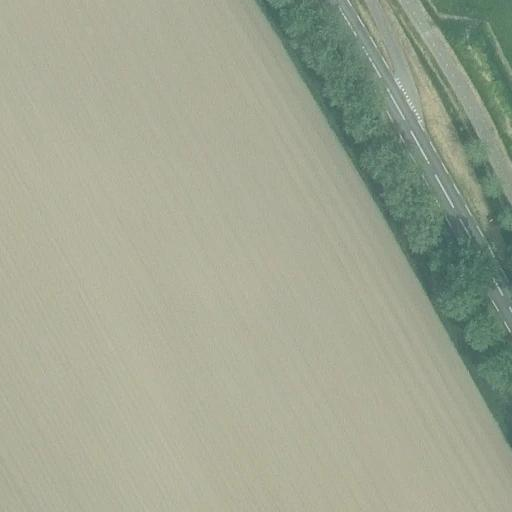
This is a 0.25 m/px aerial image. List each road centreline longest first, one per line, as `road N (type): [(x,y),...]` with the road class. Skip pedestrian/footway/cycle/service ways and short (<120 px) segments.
road 1 (secondary): [(511,310),(401,115)]
road 2 (secondary): [(401,115),(330,0)]
road 3 (unclassified): [(367,0),(409,87),(410,107),(401,115)]
